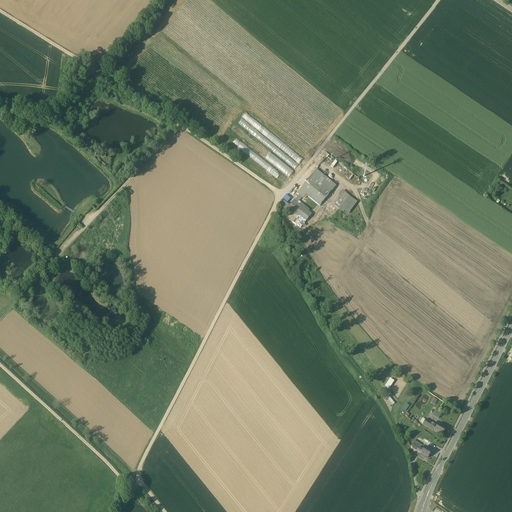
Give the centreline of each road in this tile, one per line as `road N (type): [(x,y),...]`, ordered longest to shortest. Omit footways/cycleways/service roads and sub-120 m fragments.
road 1 (track): [(282,195),(142,459),(140,481)]
road 2 (track): [(177,123),(0,318)]
road 3 (track): [(439,0),(282,195)]
road 4 (tertiary): [(421,511),(511,325)]
road 5 (track): [(140,481),(119,477),(0,364)]
road 6 (track): [(177,123),(282,195)]
